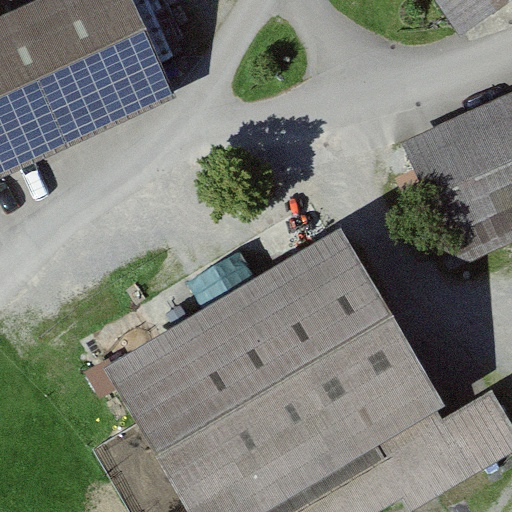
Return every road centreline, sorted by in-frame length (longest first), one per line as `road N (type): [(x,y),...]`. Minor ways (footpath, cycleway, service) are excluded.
road 1 (residential): [(263,0),(162,157),(60,224),(0,277)]
road 2 (track): [(511,56),(162,157)]
road 3 (track): [(328,106),(511,397)]
